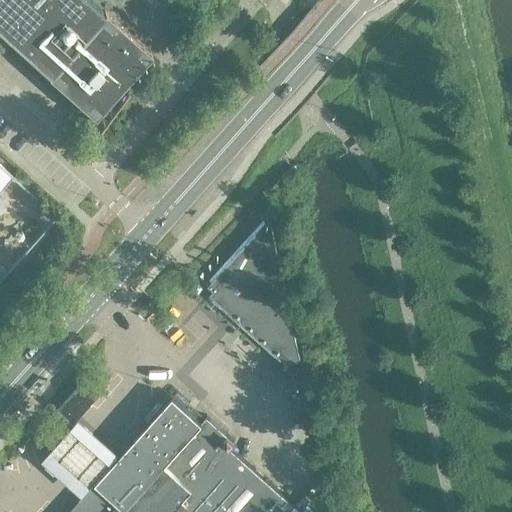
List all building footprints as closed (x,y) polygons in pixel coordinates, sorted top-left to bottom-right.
[(0,0),(0,29),(48,73),(47,74),(94,116),(150,53),(151,53),(104,11),(103,12),(88,0),(0,0)] [(0,188),(12,175),(0,164),(0,188)] [(47,206),(38,216),(48,225),(57,215),(47,206)] [(211,298),(218,305),(280,360),(283,357),(286,360),(300,357),(269,219),(266,220),(262,217),(204,282),(212,289),(207,294),(211,298)] [(197,281),(190,288),(198,294),(204,287),(197,281)] [(211,298),(206,304),(212,310),(218,305),(211,298)] [(57,407),(74,421),(78,415),(101,390),(85,376),(57,407)] [(141,428),(120,452),(82,494),(65,511),(302,511),(294,504),(228,446),(234,439),(205,414),(200,420),(171,395),(141,428)] [(41,458),(82,494),(120,452),(78,415),(74,421),(41,458)]
